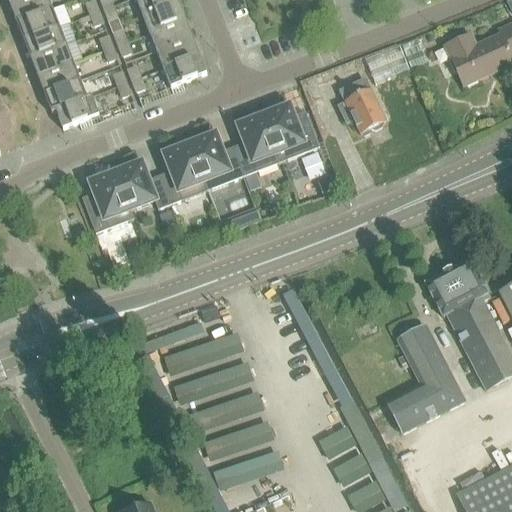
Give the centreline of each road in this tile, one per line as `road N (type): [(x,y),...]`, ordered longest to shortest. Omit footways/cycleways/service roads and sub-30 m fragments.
road 1 (tertiary): [(10,356),(291,255),(511,162)]
road 2 (residential): [(0,189),(242,89)]
road 3 (residential): [(242,89),(460,0)]
road 4 (residential): [(86,511),(10,356)]
